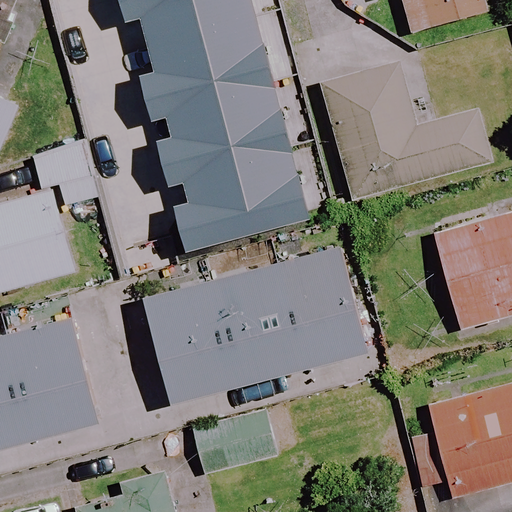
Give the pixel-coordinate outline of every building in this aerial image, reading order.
[(0,0),(0,158),(24,96),(0,86),(0,41),(16,0),(0,0)] [(89,0),(99,44),(221,17),(216,0),(89,0)] [(488,0),(376,0),(377,2),(383,0),(400,0),(409,35),(492,13),(488,0)] [(293,114),(279,53),(199,71),(213,133),(293,114)] [(422,127),(405,65),(324,87),(355,201),(494,163),(480,111),(422,127)] [(316,201),(296,126),(126,171),(146,246),(316,201)] [(99,199),(84,145),(34,158),(44,195),(0,207),(0,295),(78,274),(61,210),(99,199)] [(511,318),(511,213),(436,234),(463,332),(511,318)] [(364,356),(337,250),(147,299),(175,405),(364,356)] [(0,450),(95,427),(69,321),(0,338),(0,450)] [(511,383),(431,406),(457,503),(511,487),(511,383)] [(281,459),(270,416),(194,435),(205,478),(281,459)] [(64,511),(51,468),(0,483),(0,496),(4,511),(64,511)] [(114,511),(182,511),(173,473),(109,490),(114,511)]
